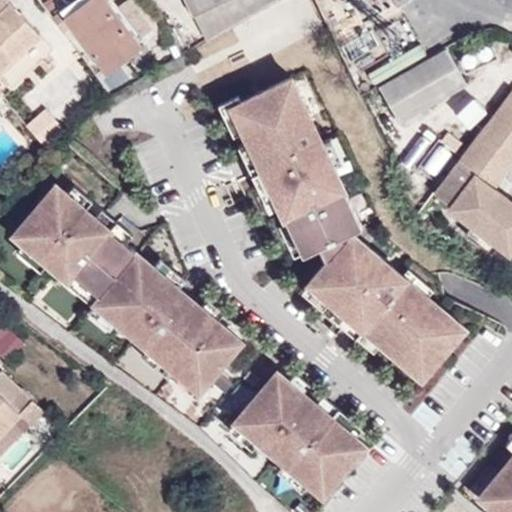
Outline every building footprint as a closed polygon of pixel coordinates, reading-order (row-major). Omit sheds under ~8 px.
[(7,0),(0,0),(0,70),(40,34),(7,0)] [(41,0),(54,16),(62,10),(74,1),(73,0),(41,0)] [(62,10),(65,15),(108,71),(142,46),(107,0),(86,0),(78,6),(74,1),(62,10)] [(187,0),(207,39),(228,26),(271,0),(187,0)] [(62,10),(54,16),(58,22),(65,15),(62,10)] [(40,34),(0,70),(0,97),(2,96),(53,48),(40,34)] [(445,46),(378,86),(400,121),(466,83),(445,46)] [(292,76),(225,107),(299,251),(353,234),(292,76)] [(511,90),(434,191),(452,205),(450,207),(472,224),(498,244),(509,253),(511,250),(511,201),(494,188),(511,163),(511,90)] [(241,333),(60,182),(14,236),(200,384),(241,333)] [(492,253),(498,244),(472,224),(466,233),(492,253)] [(467,330),(353,234),(305,278),(422,379),(467,330)] [(12,333),(7,339),(21,351),(26,345),(12,333)] [(0,369),(0,432),(16,415),(32,399),(1,369),(0,369)] [(367,445),(276,369),(236,423),(324,498),(367,445)] [(0,453),(43,409),(32,399),(16,415),(0,432),(0,453)] [(511,511),(511,451),(475,497),(494,511),(511,511)]
